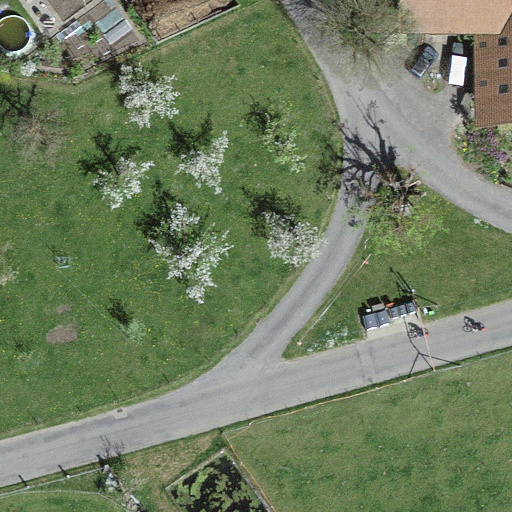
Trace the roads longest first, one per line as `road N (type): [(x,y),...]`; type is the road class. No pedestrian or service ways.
road 1 (unclassified): [(223,395),(317,280),(381,130)]
road 2 (tertiary): [(223,395),(511,316)]
road 3 (tertiary): [(0,456),(223,395)]
road 4 (unclassified): [(381,130),(511,211)]
road 5 (unclassified): [(381,130),(306,0)]
